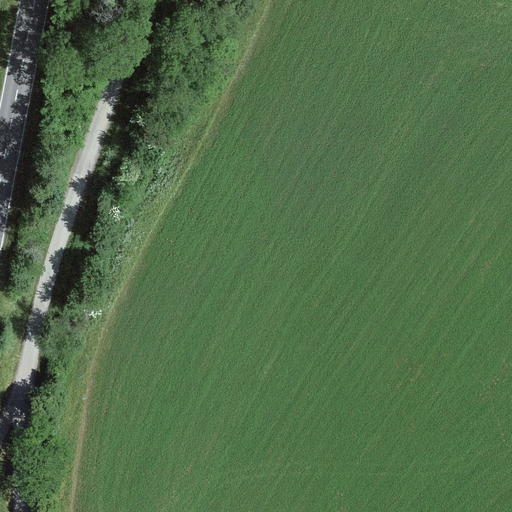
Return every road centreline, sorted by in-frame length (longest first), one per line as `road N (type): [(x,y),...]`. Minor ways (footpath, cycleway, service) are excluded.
road 1 (unclassified): [(148,0),(26,368)]
road 2 (secondary): [(0,185),(36,0)]
road 3 (unclassified): [(26,368),(23,511)]
